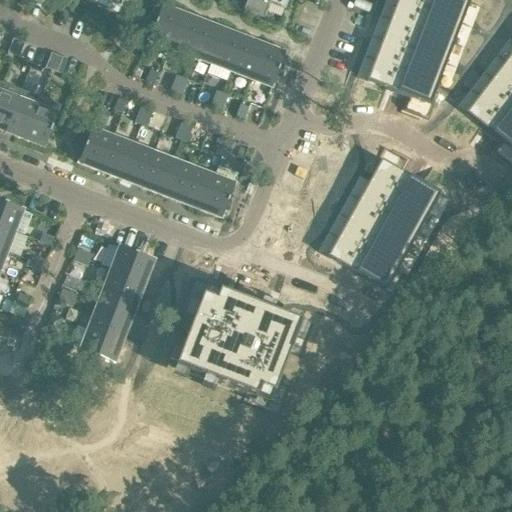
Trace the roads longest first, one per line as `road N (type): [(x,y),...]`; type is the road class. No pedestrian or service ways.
road 1 (residential): [(0,19),(75,48),(124,89),(280,148),(243,242),(226,249),(83,198)]
road 2 (unknown): [(314,511),(511,300)]
road 3 (residential): [(83,198),(33,330)]
